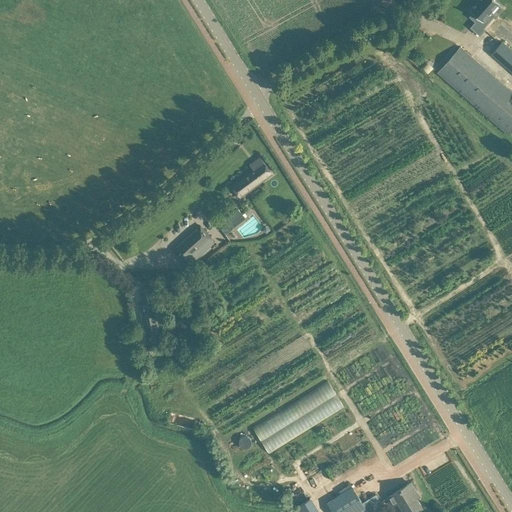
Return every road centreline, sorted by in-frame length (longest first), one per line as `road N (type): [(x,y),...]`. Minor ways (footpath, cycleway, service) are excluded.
road 1 (tertiary): [(511,504),(261,101)]
road 2 (unclassified): [(261,101),(160,196),(92,241)]
road 3 (residential): [(426,0),(400,25),(345,43),(255,92)]
